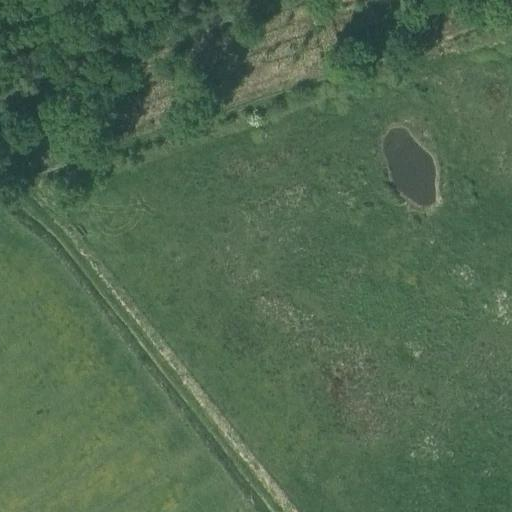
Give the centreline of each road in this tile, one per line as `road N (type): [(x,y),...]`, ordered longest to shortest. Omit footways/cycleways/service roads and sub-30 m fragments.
road 1 (track): [(0,190),(511,11)]
road 2 (track): [(27,180),(293,511)]
